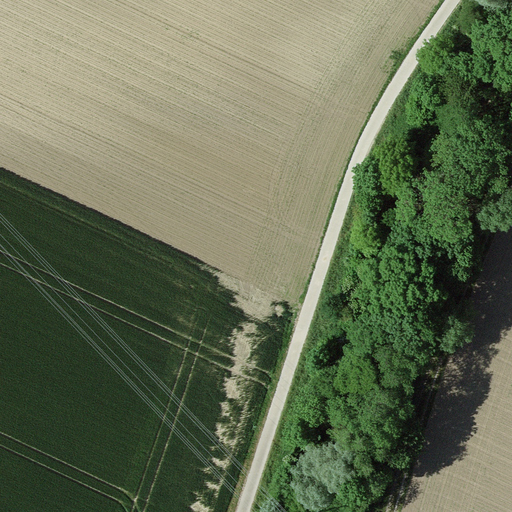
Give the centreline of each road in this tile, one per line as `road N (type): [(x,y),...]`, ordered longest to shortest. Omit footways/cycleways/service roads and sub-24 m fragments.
road 1 (track): [(454,0),(401,77),(354,170),(243,511)]
road 2 (track): [(511,177),(465,283),(394,511)]
